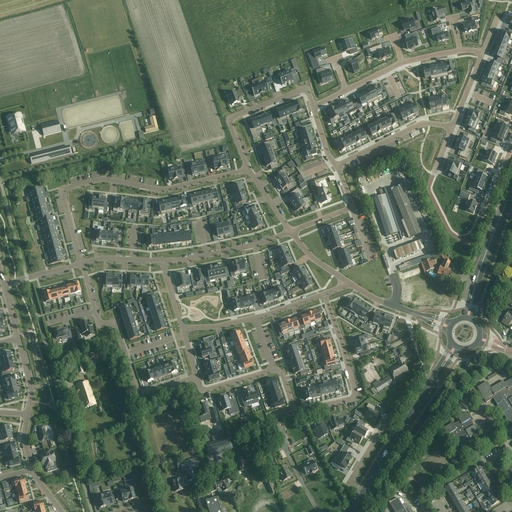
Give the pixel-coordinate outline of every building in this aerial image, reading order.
[(473,3),(461,5),(463,12),(468,11),(469,14),(476,13),(475,10),(477,10),(476,6),(473,6),(473,3)] [(433,10),(428,12),(429,16),(430,20),(431,23),(434,22),(436,21),(437,21),(440,20),(438,15),(446,12),(445,8),(444,7),(439,8),(434,10),(433,10)] [(463,24),(465,33),(465,32),(476,30),(477,30),(475,22),(479,21),(478,17),(471,18),(472,22),(464,24),(463,24)] [(410,18),(399,22),(402,30),(408,28),(409,32),(419,28),(416,22),(412,23),(410,18)] [(440,27),(431,30),(432,36),(436,35),(438,42),(442,41),(442,42),(445,41),(449,40),(447,32),(441,33),(440,27)] [(380,28),(369,32),(371,40),(379,37),(378,34),(382,33),(380,28)] [(503,31),(501,36),(511,40),(511,31),(510,30),(508,33),(503,31)] [(405,43),(404,44),(406,49),(407,48),(407,50),(411,49),(411,50),(415,49),(414,48),(416,47),(414,41),(419,40),(417,33),(410,35),(411,39),(404,41),(405,43)] [(501,36),(499,41),(510,45),(511,41),(511,40),(501,36)] [(348,42),(342,44),(344,50),(346,49),(346,51),(349,50),(350,54),(358,51),(356,46),(355,47),(352,39),(347,41),(348,42)] [(499,41),(497,46),(508,50),(510,45),(499,41)] [(497,46),(495,50),(506,55),(508,50),(497,46)] [(381,47),(370,51),(372,57),(377,55),(378,62),(390,58),(388,52),(384,53),(383,53),(381,47)] [(314,57),(310,58),(312,64),(317,62),(317,60),(321,58),(321,56),(326,54),(325,52),(325,51),(324,48),(313,52),(314,57)] [(495,50),(493,56),(498,58),(497,61),(503,64),(506,55),(495,50)] [(348,65),(347,66),(349,72),(353,72),(355,75),(360,73),(360,67),(365,61),(363,55),(353,62),(352,61),(347,63),(348,65)] [(491,62),(488,68),(497,71),(499,66),(501,67),(503,64),(497,61),(495,64),(491,62)] [(451,63),(445,64),(445,65),(448,76),(453,75),(454,76),(457,75),(455,69),(452,70),(451,63)] [(324,68),(316,71),(317,71),(319,77),(320,76),(322,81),(324,80),(325,83),(329,82),(329,83),(329,82),(329,81),(333,80),(330,72),(325,74),(325,72),(324,72),(323,69),(324,68)] [(488,68),(486,73),(496,77),(497,77),(499,72),(497,71),(488,68)] [(294,69),(284,73),(288,83),(293,81),(292,78),(293,77),(292,75),(296,73),(294,69)] [(284,73),(273,77),(275,82),(279,80),(280,83),(281,82),(282,85),(288,83),(284,73)] [(484,77),(494,81),(496,77),(486,73),(484,77)] [(484,77),(482,83),(487,85),(486,88),(492,90),(495,82),(494,81),(484,77)] [(260,78),(256,80),(261,93),(269,90),(265,80),(262,81),(260,78)] [(253,85),(250,86),(254,96),(261,93),(256,80),(252,82),(253,85)] [(378,87),(373,89),(378,100),(383,97),(384,98),(386,97),(383,91),(381,92),(378,87)] [(373,89),(368,92),(373,102),(378,100),(373,89)] [(235,92),(228,95),(229,99),(228,99),(230,104),(231,103),(232,105),(239,102),(237,99),(239,98),(239,97),(242,95),(241,91),(235,93),(235,92)] [(368,92),(362,94),(367,103),(366,103),(367,105),(373,102),(368,92)] [(359,102),(355,104),(358,110),(362,108),(361,105),(366,103),(367,103),(362,94),(357,97),(359,102)] [(445,95),(439,96),(442,107),(447,106),(445,95)] [(439,96),(433,97),(436,109),(442,107),(439,96)] [(507,96),(503,105),(511,108),(511,101),(511,98),(507,96)] [(433,97),(428,99),(430,110),(436,109),(433,97)] [(349,101),(344,104),(348,112),(349,114),(358,110),(355,104),(351,106),(349,101)] [(293,105),(297,114),(297,115),(303,113),(299,102),(293,104),(293,105)] [(413,102),(407,105),(409,107),(413,115),(418,113),(413,102)] [(344,104),(339,106),(343,115),(348,112),(344,104)] [(293,105),(288,107),(291,115),(292,116),(297,114),(293,105)] [(511,108),(503,105),(500,113),(505,115),(506,112),(511,114),(511,108)] [(334,109),(339,119),(344,117),(343,115),(339,106),(334,109)] [(288,107),(283,109),(286,117),(291,115),(288,107)] [(403,107),(395,111),(397,117),(400,116),(403,120),(408,118),(404,109),(403,107)] [(404,109),(408,118),(413,115),(409,107),(404,109)] [(334,108),(328,111),(331,117),(328,118),(331,124),(334,123),(334,122),(339,119),(334,109),(334,108)] [(279,118),(277,119),(279,125),(282,124),(282,121),(287,119),(286,117),(283,109),(277,111),(279,118)] [(471,110),(468,115),(469,116),(469,115),(479,119),(481,114),(482,114),(483,111),(477,109),(476,112),(471,110)] [(23,125),(22,119),(20,119),(19,114),(8,117),(12,133),(23,130),(22,125),(23,125)] [(269,114),(263,116),(267,125),(266,125),(267,127),(273,125),(274,127),(278,125),(275,120),(272,121),(269,114)] [(393,115),(387,118),(391,126),(391,127),(397,124),(393,115)] [(469,116),(467,121),(478,125),(480,120),(479,119),(469,115),(469,116)] [(257,119),(260,127),(266,125),(267,125),(263,116),(257,119)] [(150,119),(152,126),(145,128),(146,133),(158,130),(155,118),(150,119)] [(387,118),(383,121),(387,129),(391,126),(387,118)] [(254,128),(250,130),(253,138),(257,136),(256,132),(261,130),(260,127),(257,119),(251,121),(254,128)] [(498,124),(495,131),(507,135),(508,132),(507,131),(508,127),(502,125),(503,122),(498,119),(496,123),(498,124)] [(41,125),(44,135),(60,131),(58,121),(41,125)] [(383,121),(378,123),(382,131),(387,129),(383,121)] [(467,121),(464,126),(469,128),(468,131),(474,133),(478,125),(467,121)] [(378,123),(373,125),(377,133),(382,131),(378,123)] [(373,125),(368,128),(372,136),(377,133),(373,125)] [(303,128),(297,130),(298,133),(299,133),(300,138),(311,135),(310,135),(311,134),(310,132),(309,129),(304,131),(303,128)] [(362,131),(357,133),(361,141),(366,139),(362,131)] [(491,136),(489,140),(495,142),(496,139),(502,141),(504,138),(506,138),(507,135),(504,134),(495,131),(493,137),(491,136)] [(357,133),(352,136),(356,144),(361,141),(357,133)] [(460,137),(457,143),(468,147),(470,142),(472,142),(474,137),(467,135),(465,139),(460,137)] [(352,136),(347,138),(351,146),(356,144),(352,136)] [(347,138),(342,141),(346,149),(347,149),(351,146),(347,138)] [(302,143),(301,143),(302,148),(305,147),(304,147),(313,144),(312,140),(302,143)] [(265,148),(261,149),(262,153),(263,155),(273,152),(270,141),(264,143),(265,148)] [(342,141),(337,143),(339,147),(338,147),(339,149),(340,149),(341,152),(347,149),(346,149),(342,141)] [(457,143),(455,149),(461,152),(460,156),(466,159),(468,154),(466,153),(468,147),(457,143)] [(306,151),(304,152),(306,161),(312,159),(312,156),(317,155),(315,149),(306,152),(306,151)] [(488,151),(486,156),(495,160),(497,155),(488,151)] [(273,152),(263,155),(265,161),(275,157),(273,152)] [(40,162),(48,160),(46,153),(38,155),(40,162)] [(227,154),(218,156),(221,169),(225,168),(225,167),(227,167),(225,161),(228,160),(227,154)] [(218,156),(209,158),(210,165),(213,164),(215,170),(217,169),(217,170),(221,169),(218,156)] [(486,156),(484,162),(493,165),(495,160),(486,156)] [(265,161),(265,163),(267,167),(271,165),(273,170),(279,168),(275,157),(265,161)] [(450,160),(448,166),(460,171),(464,162),(458,159),(456,162),(450,160)] [(196,164),(198,174),(199,174),(200,175),(202,174),(205,173),(203,167),(206,166),(205,160),(202,160),(202,163),(196,164)] [(196,162),(186,164),(187,170),(191,170),(192,176),(195,175),(195,176),(198,175),(197,175),(198,174),(196,164),(196,162)] [(182,165),(173,167),(176,180),(180,179),(180,178),(182,177),(181,172),(184,171),(182,165)] [(448,166),(446,172),(452,174),(451,178),(457,180),(458,177),(458,176),(460,171),(448,166)] [(173,167),(164,169),(166,175),(168,174),(170,180),(172,180),(172,181),(176,180),(173,167)] [(280,176),(275,179),(277,182),(279,185),(288,178),(285,173),(287,172),(284,168),(278,172),(280,176)] [(469,174),(467,178),(474,180),(483,184),(486,177),(480,175),(482,171),(478,169),(475,176),(469,174)] [(288,178),(279,185),(280,187),(282,190),(288,186),(290,190),(295,186),(293,182),(292,183),(288,178)] [(469,186),(468,189),(474,191),(475,189),(480,191),(483,184),(474,180),(472,187),(469,186)] [(235,184),(229,186),(230,189),(232,188),(234,193),(234,194),(243,191),(241,185),(236,187),(235,184)] [(316,185),(311,187),(315,195),(318,194),(321,203),(330,199),(329,197),(331,197),(329,191),(327,192),(326,188),(318,191),(316,185)] [(394,188),(390,190),(403,220),(401,221),(408,239),(410,238),(421,234),(401,185),(398,187),(398,189),(395,190),(394,188)] [(42,188),(35,190),(37,198),(44,196),(42,188)] [(295,197),(289,201),(293,206),(302,200),(300,197),(302,195),(298,189),(292,193),(295,197)] [(30,199),(37,198),(35,190),(28,192),(30,199)] [(210,192),(212,201),(212,202),(218,201),(218,202),(221,201),(220,195),(217,196),(215,190),(213,191),(210,191),(210,192)] [(234,193),(231,194),(233,200),(244,196),(243,191),(234,194),(234,193)] [(471,194),(462,191),(460,196),(468,200),(471,194)] [(385,194),(373,198),(386,237),(398,233),(385,194)] [(191,202),(188,202),(190,209),(193,208),(192,207),(198,205),(198,204),(196,195),(195,195),(192,195),(192,196),(190,196),(191,202)] [(37,198),(39,205),(45,203),(44,196),(37,198)] [(244,196),(233,200),(236,208),(242,206),(241,203),(246,202),(244,196)] [(89,203),(89,209),(92,210),(92,209),(98,209),(99,197),(95,197),(95,198),(93,197),(92,203),(89,203)] [(98,209),(97,210),(107,211),(108,205),(105,205),(105,199),(103,198),(99,197),(98,209)] [(32,207),(39,205),(37,198),(30,199),(32,207)] [(184,198),(178,199),(181,211),(190,209),(188,202),(185,203),(184,198)] [(302,200),(293,206),(294,209),(296,212),(297,212),(304,207),(305,209),(310,207),(304,198),(302,200)] [(113,206),(113,212),(123,213),(123,210),(124,200),(118,199),(117,206),(113,206)] [(139,212),(139,214),(149,215),(150,209),(146,209),(147,202),(140,201),(140,202),(139,212)] [(470,201),(466,211),(473,214),(475,211),(477,207),(476,207),(478,204),(470,201)] [(160,209),(157,210),(158,216),(167,214),(164,202),(164,203),(164,202),(161,203),(158,204),(160,209)] [(47,210),(45,203),(39,205),(41,212),(47,210)] [(32,207),(34,214),(41,212),(39,205),(32,207)] [(253,206),(244,211),(246,216),(247,216),(247,215),(256,212),(253,206)] [(46,219),(49,218),(49,217),(47,210),(41,212),(43,219),(46,219)] [(43,219),(41,212),(34,214),(36,221),(39,221),(39,220),(43,219)] [(256,212),(247,215),(247,216),(249,220),(258,216),(256,212)] [(249,220),(248,220),(250,224),(250,225),(260,220),(258,216),(249,220)] [(376,216),(374,217),(379,233),(383,232),(379,221),(378,222),(376,216)] [(46,219),(48,226),(54,224),(52,217),(49,217),(49,218),(46,219)] [(39,221),(41,228),(48,226),(46,219),(43,219),(39,220),(39,221)] [(228,223),(222,225),(224,235),(225,235),(228,235),(228,234),(230,234),(229,227),(232,227),(230,220),(227,221),(228,223)] [(250,224),(249,225),(252,231),(262,226),(260,220),(250,225),(250,224)] [(56,231),(54,224),(48,226),(50,233),(56,231)] [(215,224),(212,224),(214,231),(216,230),(218,236),(220,236),(223,236),(223,235),(224,235),(222,225),(216,226),(215,224)] [(41,228),(43,235),(50,233),(48,226),(41,228)] [(336,226),(325,230),(327,235),(336,232),(336,233),(338,232),(336,226)] [(94,229),(93,235),(96,236),(96,241),(102,241),(103,232),(103,231),(97,230),(97,229),(94,229)] [(56,231),(50,233),(51,240),(58,239),(56,231)] [(112,233),(111,243),(112,243),(115,243),(117,243),(118,238),(121,238),(121,234),(121,233),(122,232),(112,231),(112,233)] [(51,240),(50,233),(43,235),(45,242),(51,240)] [(338,237),(329,240),(330,245),(339,242),(342,241),(340,236),(337,237),(338,237)] [(413,239),(415,248),(422,247),(420,238),(413,239)] [(53,248),(60,246),(58,239),(51,240),(53,248)] [(45,242),(47,249),(53,248),(51,240),(45,242)] [(339,242),(330,245),(332,251),(341,248),(339,242)] [(53,248),(55,255),(62,253),(60,246),(53,248)] [(55,255),(53,248),(47,249),(49,257),(55,255)] [(285,248),(274,252),(276,258),(277,258),(277,257),(287,253),(285,248)] [(347,250),(338,253),(340,259),(349,256),(347,250)] [(64,261),(62,253),(55,255),(57,262),(64,261)] [(287,253),(277,257),(277,258),(279,263),(289,259),(287,253)] [(55,255),(49,257),(51,264),(57,262),(55,255)] [(289,259),(279,263),(282,268),(281,269),(282,271),(288,269),(287,266),(292,264),(289,259)] [(435,259),(424,262),(427,272),(435,269),(433,266),(436,264),(435,259)] [(351,260),(342,263),(344,269),(352,266),(351,260)] [(442,266),(439,273),(448,277),(448,276),(449,277),(450,276),(451,273),(450,273),(450,272),(451,270),(447,268),(449,262),(444,260),(442,266)] [(244,262),(238,263),(240,274),(246,273),(244,262)] [(238,263),(231,265),(233,275),(240,274),(238,263)] [(223,265),(218,267),(220,279),(226,278),(223,265)] [(301,267),(291,273),(294,278),(295,277),(304,272),(304,271),(303,269),(301,267)] [(207,271),(203,272),(206,284),(210,283),(210,281),(215,280),(212,268),(207,269),(207,271)] [(195,277),(191,277),(193,288),(198,287),(197,283),(203,281),(204,280),(203,277),(202,277),(201,270),(197,271),(196,271),(194,272),(195,277)] [(304,272),(295,277),(298,281),(299,281),(307,276),(304,272)] [(179,275),(176,275),(179,287),(185,285),(186,287),(191,286),(189,276),(184,278),(183,274),(180,275),(180,274),(179,275)] [(103,281),(103,288),(112,288),(113,276),(112,275),(109,275),(107,275),(106,282),(103,281)] [(113,276),(112,288),(121,289),(122,282),(119,282),(119,276),(117,276),(117,275),(114,275),(114,276),(113,276)] [(307,276),(299,281),(301,285),(309,280),(307,276)] [(127,282),(127,288),(130,288),(130,287),(136,287),(136,286),(137,277),(131,277),(130,282),(127,282)] [(309,280),(301,285),(304,290),(312,285),(311,283),(310,280),(309,280)] [(81,291),(81,289),(80,289),(79,283),(72,285),(75,294),(81,292),(81,291)] [(69,295),(75,294),(72,285),(66,286),(67,287),(69,295)] [(282,286),(273,289),(274,290),(278,300),(283,298),(282,293),(284,292),(282,286)] [(61,289),(63,297),(64,300),(70,298),(69,295),(67,287),(61,289)] [(269,290),(265,292),(269,303),(273,301),(270,291),(269,290)] [(270,291),(273,301),(278,300),(274,290),(270,291)] [(55,291),(50,292),(52,300),(58,299),(55,291)] [(46,303),(52,301),(52,300),(50,292),(43,294),(45,299),(44,299),(45,302),(46,302),(46,303)] [(265,292),(256,295),(257,301),(258,301),(261,300),(263,305),(269,303),(265,292)] [(246,296),(246,297),(246,298),(247,298),(249,308),(252,308),(252,307),(255,307),(254,301),(257,301),(256,295),(256,294),(246,296)] [(146,300),(148,306),(157,303),(156,297),(146,300)] [(347,302),(343,307),(350,312),(357,302),(352,299),(349,303),(347,302)] [(357,302),(350,312),(355,315),(355,314),(361,305),(357,302)] [(159,308),(157,303),(148,306),(150,311),(159,308)] [(361,305),(355,314),(359,316),(365,307),(361,305)] [(119,309),(121,314),(130,311),(129,306),(119,309)] [(359,316),(358,317),(366,322),(370,317),(367,315),(370,311),(368,309),(366,307),(365,308),(365,307),(359,316)] [(150,311),(152,316),(161,313),(159,308),(150,311)] [(121,314),(123,320),(132,317),(130,311),(121,314)] [(312,313),(315,322),(316,324),(322,322),(318,311),(315,312),(312,313)] [(511,315),(511,314),(511,313),(509,312),(502,323),(508,327),(511,320),(511,315)] [(162,318),(161,313),(152,316),(153,321),(162,318)] [(312,313),(307,315),(310,324),(315,322),(312,313)] [(371,317),(369,323),(378,327),(379,324),(378,324),(382,315),(381,315),(379,314),(376,313),(374,318),(371,317)] [(303,322),(300,323),(302,329),(305,328),(304,326),(310,324),(307,315),(306,315),(303,316),(304,316),(301,317),(303,322)] [(382,315),(378,324),(379,324),(384,326),(387,317),(382,315)] [(134,322),(132,317),(123,320),(125,325),(134,322)] [(384,326),(383,328),(389,330),(393,319),(390,318),(388,317),(388,318),(387,317),(384,326)] [(162,318),(153,321),(155,326),(164,323),(162,318)] [(290,321),(294,332),(302,329),(300,323),(297,324),(295,319),(293,320),(290,321)] [(86,333),(87,337),(94,335),(92,327),(88,328),(86,321),(80,323),(83,334),(86,333)] [(290,321),(284,323),(288,334),(294,332),(290,321)] [(125,325),(126,330),(135,327),(134,322),(125,325)] [(164,323),(155,326),(157,332),(166,329),(164,323)] [(281,330),(278,331),(280,337),(288,334),(284,323),(281,324),(279,325),(281,330)] [(137,332),(135,327),(126,330),(128,335),(137,332)] [(65,330),(59,331),(59,330),(54,332),(53,332),(54,336),(55,336),(56,339),(61,338),(62,339),(70,337),(68,331),(65,332),(65,330)] [(139,337),(137,332),(128,335),(130,340),(139,337)] [(240,332),(230,336),(232,342),(233,342),(233,341),(242,338),(242,337),(241,335),(240,332)] [(201,344),(198,345),(200,352),(212,348),(214,348),(212,342),(214,341),(213,336),(203,339),(204,344),(202,344),(201,344)] [(323,338),(316,339),(319,348),(330,345),(329,339),(323,340),(323,338)] [(235,346),(233,346),(235,351),(245,347),(243,343),(235,346)] [(298,345),(286,349),(287,352),(288,355),(288,354),(288,355),(297,352),(300,351),(298,345)] [(367,345),(357,348),(359,354),(369,352),(367,345)] [(245,347),(235,351),(237,356),(238,355),(247,352),(247,351),(245,347)] [(212,348),(200,352),(202,358),(209,356),(210,359),(216,358),(215,353),(214,354),(212,348)] [(0,351),(0,361),(12,358),(11,358),(10,352),(3,354),(2,351),(0,351)] [(247,352),(238,355),(239,359),(240,359),(249,356),(248,351),(247,351),(247,352)] [(299,356),(290,359),(291,364),(302,360),(301,355),(299,356)] [(239,359),(238,360),(240,364),(251,360),(249,356),(240,359),(239,359)] [(12,358),(0,361),(1,367),(13,364),(12,358)] [(173,361),(167,363),(168,364),(171,374),(177,372),(175,367),(178,366),(175,359),(172,360),(173,361)] [(325,361),(322,362),(325,370),(331,369),(330,366),(335,365),(334,359),(325,361)] [(402,359),(397,362),(398,364),(389,369),(394,378),(408,371),(402,359)] [(251,360),(240,364),(242,370),(253,366),(251,360)] [(302,360),(291,364),(293,368),(304,365),(302,360)] [(216,361),(204,365),(206,370),(206,371),(218,367),(216,361)] [(77,375),(86,373),(83,362),(74,364),(77,375)] [(13,364),(1,367),(3,373),(2,374),(3,377),(9,375),(8,372),(15,370),(13,364)] [(168,364),(163,366),(163,367),(164,367),(167,376),(171,374),(168,364)] [(293,369),(293,372),(294,372),(295,374),(300,373),(301,375),(309,373),(308,370),(306,370),(304,365),(293,368),(293,369)] [(374,369),(374,368),(368,370),(371,378),(384,373),(381,366),(374,369)] [(206,370),(205,371),(206,374),(207,374),(208,376),(217,373),(216,370),(219,369),(218,367),(206,371),(206,370)] [(150,369),(141,372),(143,378),(146,377),(148,382),(153,380),(150,371),(150,369)] [(487,378),(496,372),(495,369),(486,375),(487,378)] [(217,373),(208,376),(209,382),(214,381),(215,383),(220,381),(217,373)] [(14,376),(4,378),(6,384),(15,382),(14,376)] [(486,402),(493,398),(502,413),(504,412),(511,424),(511,423),(511,378),(504,383),(503,381),(491,388),(487,382),(478,387),(486,402)] [(269,381),(266,382),(268,388),(277,385),(275,379),(272,380),(272,379),(269,380),(269,381)] [(341,379),(332,381),(335,393),(338,392),(341,391),(339,386),(342,385),(341,379)] [(391,380),(375,388),(378,392),(393,384),(391,380)] [(96,404),(88,381),(76,385),(84,408),(96,404)] [(359,388),(363,395),(372,390),(369,384),(359,388)] [(277,385),(268,388),(270,393),(278,390),(276,385),(277,385)] [(309,388),(300,390),(302,396),(305,395),(306,401),(312,399),(309,388)] [(244,397),(241,398),(243,404),(248,402),(249,406),(251,405),(252,408),(259,406),(257,399),(255,393),(251,394),(249,389),(242,392),(244,397)] [(220,404),(219,404),(220,408),(222,407),(223,411),(227,410),(229,409),(230,415),(239,412),(236,402),(230,404),(230,401),(228,401),(227,397),(223,398),(219,400),(220,404)] [(282,400),(273,403),(275,409),(284,406),(282,400)] [(201,404),(197,405),(200,416),(209,413),(211,413),(213,419),(218,418),(215,408),(210,410),(209,411),(208,410),(209,410),(208,407),(206,402),(202,404),(202,403),(201,404)] [(370,409),(366,416),(370,419),(370,418),(374,421),(378,414),(373,411),(375,408),(368,404),(366,407),(370,409)] [(479,430),(469,413),(468,414),(467,413),(458,418),(460,421),(453,425),(452,423),(444,428),(448,435),(450,434),(453,441),(452,442),(456,449),(463,444),(461,441),(469,436),(470,438),(479,433),(478,431),(479,430)] [(336,417),(329,419),(332,430),(339,428),(339,427),(344,426),(341,418),(338,419),(338,420),(337,420),(336,417)] [(319,427),(313,431),(317,437),(320,436),(322,438),(327,435),(326,433),(329,431),(324,422),(323,422),(322,421),(317,424),(319,427)] [(354,432),(363,437),(363,438),(364,438),(368,431),(363,428),(365,424),(359,421),(355,427),(357,428),(354,432)] [(278,424),(272,427),(281,446),(288,442),(278,424)] [(41,436),(42,441),(47,439),(48,438),(47,432),(45,425),(39,427),(42,435),(41,436)] [(0,428),(0,435),(11,433),(9,426),(0,428)] [(348,437),(346,441),(352,444),(354,441),(359,444),(363,438),(363,437),(354,432),(354,431),(349,438),(348,437)] [(6,441),(12,439),(11,433),(0,435),(0,436),(1,439),(0,439),(0,445),(6,444),(6,441)] [(233,449),(230,439),(203,446),(206,457),(215,454),(216,456),(224,454),(223,452),(233,449)] [(15,448),(13,443),(3,446),(4,452),(6,451),(15,448)] [(275,454),(273,449),(263,454),(268,464),(272,462),(269,456),(275,454)] [(342,449),(337,457),(338,457),(349,464),(350,461),(350,460),(352,458),(345,455),(347,452),(342,449)] [(43,452),(43,454),(40,455),(42,465),(45,464),(46,468),(47,468),(47,469),(53,467),(53,466),(54,466),(52,462),(55,461),(52,452),(50,453),(49,450),(43,452)] [(248,469),(244,457),(234,460),(238,472),(248,469)] [(333,461),(331,464),(332,467),(337,470),(340,465),(345,469),(347,466),(347,467),(349,464),(338,457),(335,462),(333,461)] [(9,461),(8,461),(7,461),(9,467),(19,464),(18,459),(9,461)] [(182,472),(198,468),(196,459),(180,463),(180,461),(176,462),(177,468),(181,467),(182,472)] [(306,465),(302,466),(306,475),(310,473),(310,474),(314,472),(314,471),(317,469),(313,461),(310,463),(309,461),(305,463),(306,465)] [(285,466),(278,470),(283,481),(291,477),(285,466)] [(474,472),(477,477),(484,473),(481,468),(474,472)] [(484,473),(477,477),(480,483),(487,479),(484,473)] [(186,477),(181,478),(172,481),(175,492),(184,490),(183,487),(188,486),(186,477)] [(223,492),(224,492),(225,493),(229,492),(228,490),(229,490),(228,485),(229,485),(226,477),(213,482),(214,482),(211,483),(212,486),(214,485),(216,489),(217,489),(218,492),(222,491),(223,492)] [(16,487),(25,485),(23,479),(17,480),(15,480),(15,481),(14,481),(16,487)] [(480,483),(484,489),(491,484),(487,479),(480,483)] [(277,492),(273,483),(271,480),(265,482),(271,494),(277,492)] [(445,488),(449,494),(456,490),(452,484),(445,488)] [(487,494),(494,490),(491,484),(484,489),(486,491),(483,493),(484,495),(487,494)] [(132,486),(132,488),(126,489),(129,500),(135,499),(133,493),(137,492),(135,486),(132,486)] [(128,501),(129,500),(126,489),(126,488),(116,490),(118,497),(121,496),(123,502),(125,501),(125,502),(128,501)] [(449,494),(452,500),(459,496),(456,490),(449,494)] [(490,499),(490,500),(497,496),(494,490),(487,494),(489,498),(487,499),(488,501),(490,499)] [(114,498),(112,492),(103,494),(106,506),(107,506),(108,507),(111,506),(110,505),(112,505),(111,499),(114,498)] [(103,494),(94,497),(95,503),(99,502),(100,508),(106,506),(103,494)] [(18,497),(20,503),(29,501),(27,495),(18,497)] [(452,500),(455,505),(462,501),(459,496),(452,500)] [(492,504),(490,505),(491,507),(501,501),(497,496),(490,500),(491,501),(491,502),(492,504)] [(222,511),(218,497),(204,502),(206,511),(222,511)] [(410,511),(410,510),(405,511),(404,511),(397,500),(389,505),(392,511),(410,511)] [(462,501),(455,505),(459,511),(466,507),(462,501)] [(35,510),(35,511),(44,508),(42,502),(37,504),(37,503),(34,504),(35,504),(33,505),(35,510)]
